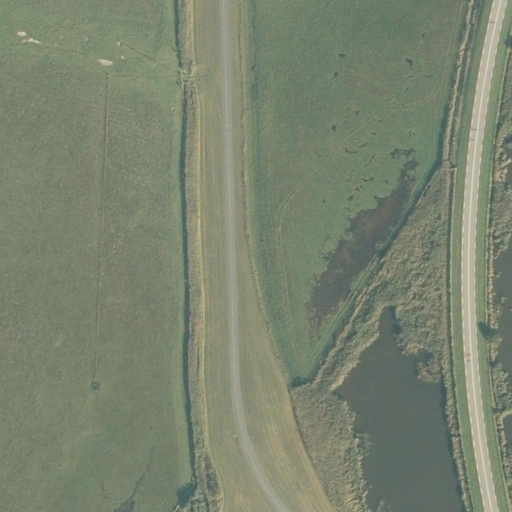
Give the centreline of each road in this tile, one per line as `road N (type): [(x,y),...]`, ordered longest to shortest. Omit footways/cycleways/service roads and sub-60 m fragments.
road 1 (unclassified): [(282,511),(253,467),(235,399),(222,0)]
road 2 (primary): [(491,511),(467,273),(473,157),(500,0)]
